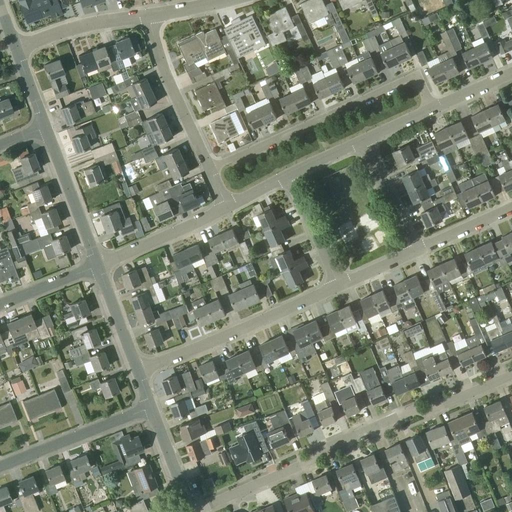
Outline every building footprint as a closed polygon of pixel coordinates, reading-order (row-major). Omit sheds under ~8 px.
[(62,14),(60,9),(69,6),(66,0),(31,0),(18,0),(25,18),(29,17),(30,22),(50,14),(52,18),(62,14)] [(299,5),(301,4),(310,24),(329,15),(322,0),(308,0),(299,5)] [(364,2),(362,0),(338,0),(344,10),(364,2)] [(379,15),(371,0),(365,0),(374,17),(379,15)] [(416,9),(420,18),(430,13),(425,4),(416,9)] [(287,40),(283,32),(295,26),(286,7),(266,16),(274,32),(268,35),(272,44),(273,46),(287,40)] [(344,44),(350,41),(336,10),(331,13),(336,23),(334,24),(337,32),(338,32),(344,44)] [(224,29),(232,45),(238,58),(239,58),(238,58),(254,50),(253,48),(255,47),(253,43),(263,38),(258,26),(256,27),(251,16),(241,21),(240,17),(231,21),(232,22),(233,21),(235,24),(224,29)] [(432,23),(429,16),(421,19),(425,26),(432,23)] [(506,41),(498,44),(502,54),(511,48),(511,16),(508,19),(511,27),(511,39),(506,42),(506,41)] [(406,42),(404,43),(402,38),(408,35),(400,18),(391,22),(394,27),(396,26),(400,36),(390,40),(393,48),(394,48),(400,62),(412,57),(406,42)] [(492,24),(489,19),(484,21),(486,27),(492,24)] [(490,36),(484,23),(482,21),(476,23),(483,39),(490,36)] [(309,39),(302,23),(297,26),(304,41),(309,39)] [(367,33),(374,51),(380,48),(375,36),(379,34),(377,28),(367,33)] [(196,35),(207,57),(208,61),(228,51),(234,65),(238,63),(240,62),(238,58),(232,45),(224,48),(216,29),(205,34),(203,31),(196,35)] [(447,31),(456,51),(462,48),(456,35),(455,36),(452,29),(447,31)] [(450,54),(456,51),(447,31),(441,34),(450,54)] [(357,56),(358,58),(360,62),(367,78),(379,72),(372,57),(371,57),(370,53),(374,51),(367,33),(362,35),(364,40),(363,41),(367,51),(357,56)] [(197,68),(195,63),(207,57),(196,35),(178,43),(187,63),(184,64),(188,72),(197,68)] [(110,46),(119,70),(131,65),(128,56),(134,54),(134,52),(140,50),(135,37),(129,39),(129,38),(116,43),(116,44),(110,46)] [(360,62),(358,58),(349,62),(343,49),(352,45),(350,41),(344,44),(333,48),(341,66),(346,64),(354,83),(367,78),(360,62)] [(474,48),(481,63),(494,57),(487,43),(474,48)] [(113,72),(119,70),(110,46),(105,48),(104,47),(91,52),(98,68),(97,68),(99,72),(111,68),(113,72)] [(336,68),(341,66),(333,48),(327,51),(335,69),(324,74),(326,78),(333,93),(345,88),(336,68)] [(388,68),(400,62),(394,48),(393,48),(381,53),(388,68)] [(469,68),(481,63),(474,48),(463,54),(469,68)] [(429,63),(428,62),(423,51),(417,53),(416,53),(417,55),(422,66),(428,64),(429,63)] [(85,73),(97,68),(98,68),(91,52),(79,57),(81,64),(75,66),(79,75),(80,78),(86,75),(85,73)] [(460,73),(456,64),(453,58),(450,59),(446,52),(438,56),(438,57),(441,63),(448,78),(460,73)] [(67,83),(64,74),(59,60),(44,65),(57,99),(69,94),(65,84),(67,83)] [(299,64),(307,81),(313,78),(307,66),(305,61),(299,64)] [(280,62),(274,64),(277,72),(283,69),(280,62)] [(240,67),(238,63),(234,65),(228,67),(211,75),(214,81),(214,80),(224,76),(225,78),(232,75),(230,72),(240,67)] [(448,78),(441,63),(429,69),(436,84),(448,78)] [(301,83),(301,84),(303,83),(307,81),(299,64),(293,67),(301,83)] [(121,73),(124,81),(129,78),(126,71),(121,73)] [(196,82),(207,77),(205,71),(194,77),(196,82)] [(273,97),(279,94),(274,81),(272,77),(266,80),(273,97)] [(132,99),(151,90),(145,78),(130,85),(131,86),(127,88),(132,99)] [(321,99),(333,93),(326,78),(314,84),(321,99)] [(268,100),(273,97),(266,80),(260,83),(262,86),(261,87),(268,100)] [(114,93),(126,87),(123,81),(119,83),(120,83),(118,83),(107,89),(109,93),(112,91),(114,93)] [(224,108),(227,107),(224,102),(219,89),(215,82),(195,91),(204,111),(205,113),(206,112),(205,111),(216,106),(218,111),(224,108)] [(311,103),(305,88),(292,93),(299,108),(311,103)] [(139,116),(137,111),(156,102),(151,90),(132,99),(129,100),(134,111),(124,116),(126,122),(139,116)] [(235,103),(238,108),(240,112),(246,109),(241,97),(245,95),(243,91),(232,96),(235,103)] [(287,114),(299,108),(292,93),(292,94),(280,99),(287,114)] [(0,118),(13,113),(8,99),(0,102),(0,118)] [(95,113),(91,101),(90,100),(84,103),(83,100),(74,103),(75,104),(61,109),(66,124),(81,119),(80,118),(95,113)] [(238,108),(235,103),(227,107),(224,108),(227,113),(238,108)] [(259,108),(266,123),(278,118),(271,103),(259,108)] [(112,110),(110,104),(102,107),(104,113),(112,110)] [(501,129),(499,123),(506,120),(498,104),(498,105),(492,108),(492,107),(485,110),(493,126),(495,132),(501,129)] [(253,129),(266,123),(259,108),(247,114),(253,129)] [(480,132),(493,126),(485,110),(479,113),(473,116),(472,116),(480,132)] [(220,143),(239,134),(245,132),(235,112),(231,114),(210,123),(220,145),(221,145),(220,143)] [(152,132),(167,125),(161,113),(146,120),(152,132)] [(126,122),(124,116),(117,119),(118,121),(120,125),(126,122)] [(139,116),(126,122),(128,125),(129,128),(142,122),(139,116)] [(463,145),(461,141),(468,138),(461,121),(461,122),(455,125),(454,124),(448,127),(456,143),(457,148),(463,145)] [(90,125),(85,127),(75,130),(77,136),(72,138),(77,152),(90,148),(87,140),(94,137),(90,125)] [(153,145),(157,144),(172,137),(167,125),(152,132),(155,139),(151,141),(153,145)] [(435,133),(442,149),(456,143),(448,127),(442,130),(442,131),(436,133),(435,133)] [(483,154),(489,152),(481,134),(475,136),(483,154)] [(246,144),(252,141),(249,135),(243,138),(246,144)] [(478,157),(483,154),(475,136),(469,139),(478,157)] [(438,154),(436,149),(433,142),(412,152),(409,145),(393,152),(394,153),(397,159),(396,159),(399,166),(411,160),(413,165),(416,164),(416,165),(427,160),(438,154)] [(94,159),(115,151),(112,143),(103,146),(91,151),(94,159)] [(153,146),(153,145),(140,151),(140,152),(135,154),(138,159),(139,159),(155,151),(153,146)] [(168,167),(183,160),(177,148),(162,155),(168,167)] [(108,164),(111,163),(115,174),(122,171),(115,151),(94,159),(96,166),(84,170),(89,186),(104,181),(99,168),(108,164)] [(155,151),(139,159),(142,166),(146,164),(145,163),(158,157),(155,151)] [(488,165),(494,163),(489,152),(483,154),(488,165)] [(23,166),(12,171),(17,183),(28,179),(26,174),(39,168),(34,153),(20,159),(23,166)] [(0,156),(0,165),(9,162),(6,154),(0,156)] [(441,160),(439,157),(438,154),(427,160),(429,165),(441,160)] [(439,157),(441,160),(446,171),(452,169),(445,154),(439,157)] [(483,168),(488,165),(483,154),(478,157),(483,168)] [(511,168),(508,159),(502,162),(506,172),(500,175),(507,191),(507,190),(511,188),(511,168)] [(183,160),(168,167),(173,179),(188,172),(183,160)] [(128,184),(138,179),(131,163),(121,167),(128,184)] [(409,191),(431,180),(429,174),(421,177),(418,170),(416,165),(416,164),(413,165),(414,166),(406,169),(409,174),(403,177),(403,178),(406,184),(409,191)] [(452,169),(446,171),(451,182),(457,180),(452,169)] [(430,196),(427,189),(438,184),(436,179),(435,178),(431,180),(409,191),(411,197),(412,196),(415,203),(414,203),(415,203),(420,201),(423,206),(432,202),(430,196)] [(476,205),(482,202),(472,179),(459,185),(462,192),(470,208),(470,207),(476,204),(476,205)] [(488,180),(475,186),(472,179),(482,202),(489,199),(495,196),(496,196),(488,180)] [(159,192),(167,188),(171,186),(169,180),(156,186),(159,192)] [(46,186),(40,188),(38,182),(22,188),(22,189),(23,190),(23,191),(24,192),(25,193),(26,194),(27,194),(28,194),(29,194),(30,194),(31,193),(32,192),(36,202),(27,205),(27,206),(20,209),(22,216),(30,213),(39,209),(37,205),(51,200),(46,186)] [(184,193),(181,186),(180,183),(171,186),(167,188),(174,204),(180,202),(184,210),(198,204),(192,190),(184,193)] [(130,193),(138,190),(135,184),(128,188),(130,193)] [(444,197),(455,192),(452,186),(441,191),(444,197)] [(169,207),(174,204),(167,188),(159,192),(148,197),(153,207),(159,221),(172,215),(169,207)] [(446,210),(444,205),(443,204),(447,203),(446,202),(458,197),(455,192),(444,197),(432,202),(423,206),(425,212),(421,214),(424,220),(425,220),(428,226),(427,226),(427,227),(443,219),(442,219),(440,213),(446,210)] [(0,216),(2,223),(11,219),(7,208),(0,210),(0,216)] [(39,209),(30,213),(33,221),(42,217),(46,228),(60,222),(55,209),(41,214),(39,209)] [(265,230),(288,220),(285,215),(276,219),(272,209),(258,215),(265,230)] [(129,218),(125,219),(119,222),(115,211),(101,216),(107,232),(120,228),(122,235),(134,231),(129,218)] [(272,246),(273,246),(286,240),(281,230),(290,226),(288,220),(265,230),(272,246)] [(148,223),(142,225),(145,231),(150,229),(148,223)] [(6,232),(12,247),(21,244),(32,239),(29,232),(21,235),(20,232),(18,233),(16,228),(6,232)] [(221,234),(227,247),(239,242),(233,229),(221,234)] [(242,233),(245,240),(251,237),(249,230),(242,233)] [(511,256),(510,253),(511,251),(511,232),(510,233),(510,234),(503,237),(503,236),(504,239),(498,241),(508,263),(511,261),(511,256)] [(70,249),(65,235),(51,241),(49,234),(37,238),(41,249),(43,248),(47,260),(57,256),(57,254),(70,249)] [(215,252),(227,247),(221,234),(209,239),(214,251),(208,253),(213,265),(219,263),(215,252)] [(250,253),(245,241),(239,244),(244,255),(250,253)] [(506,264),(508,263),(498,241),(493,244),(492,242),(491,242),(485,245),(478,247),(486,264),(487,267),(494,264),(492,261),(498,258),(502,266),(506,264)] [(25,255),(21,244),(12,247),(16,259),(24,255),(25,255)] [(206,263),(208,267),(213,265),(208,253),(203,256),(198,244),(186,250),(194,268),(206,263)] [(12,262),(10,255),(7,247),(0,249),(0,248),(0,282),(9,279),(9,280),(10,279),(11,282),(19,279),(15,269),(19,267),(16,260),(12,262)] [(283,248),(283,247),(275,251),(272,252),(274,256),(270,258),(277,274),(281,272),(281,273),(284,271),(306,261),(304,256),(295,260),(290,250),(285,252),(283,248)] [(473,273),(472,270),(486,264),(478,247),(472,250),(472,251),(466,254),(466,253),(465,253),(469,261),(463,263),(468,275),(473,273)] [(194,270),(194,268),(186,250),(174,255),(179,268),(174,270),(179,284),(185,281),(184,280),(189,278),(187,273),(194,270)] [(27,265),(25,260),(24,255),(16,259),(16,260),(19,267),(19,268),(22,267),(27,265)] [(468,275),(463,263),(458,266),(454,258),(454,259),(448,262),(448,261),(441,264),(450,284),(451,283),(452,285),(464,279),(463,277),(468,275)] [(284,271),(291,287),(304,281),(299,271),(309,267),(306,261),(284,271)] [(257,274),(251,262),(246,265),(251,277),(257,274)] [(451,285),(452,285),(451,283),(450,284),(441,264),(435,267),(435,268),(429,270),(428,270),(431,277),(426,280),(432,294),(440,312),(447,310),(439,293),(452,287),(451,285)] [(153,284),(150,278),(146,267),(137,270),(123,275),(128,289),(141,284),(143,288),(153,284)] [(221,289),(227,287),(222,275),(217,277),(216,278),(221,289)] [(432,294),(426,280),(420,283),(417,275),(405,280),(413,297),(424,293),(426,297),(432,294)] [(215,292),(221,289),(216,278),(213,279),(210,280),(215,292)] [(242,289),(249,304),(261,299),(254,284),(253,284),(251,279),(240,284),(242,289)] [(160,288),(162,288),(164,287),(166,283),(165,280),(163,281),(158,283),(160,288)] [(273,295),(269,286),(266,280),(260,282),(267,298),(273,295)] [(416,304),(413,297),(405,280),(394,285),(397,293),(392,295),(398,309),(404,306),(405,309),(405,308),(406,310),(416,306),(415,304),(416,304)] [(151,306),(150,306),(159,302),(153,284),(143,288),(145,293),(132,298),(137,311),(151,306)] [(504,291),(502,288),(502,287),(497,288),(494,290),(499,301),(506,298),(504,293),(503,291),(504,291)] [(236,310),(249,304),(242,289),(230,295),(236,310)] [(398,309),(392,295),(387,297),(383,290),(372,295),(382,317),(392,312),(392,311),(398,309)] [(488,300),(487,298),(485,293),(484,294),(485,294),(469,301),(474,312),(481,309),(479,304),(488,300)] [(364,324),(382,317),(372,295),(361,300),(364,307),(358,310),(364,324)] [(213,320),(207,304),(204,298),(192,303),(195,310),(201,325),(213,320)] [(207,304),(213,320),(225,315),(219,299),(207,304)] [(75,319),(89,313),(84,300),(70,305),(72,312),(63,316),(68,327),(77,323),(75,319)] [(364,324),(358,310),(353,313),(349,305),(338,310),(346,327),(348,333),(360,328),(362,332),(367,330),(364,324)] [(461,311),(459,305),(453,307),(455,313),(461,311)] [(158,310),(153,312),(151,306),(137,311),(142,325),(155,320),(156,324),(166,320),(166,321),(173,318),(170,310),(160,314),(158,310)] [(335,332),(346,327),(338,310),(327,315),(330,323),(325,325),(331,339),(337,336),(335,332)] [(440,322),(447,318),(444,313),(442,314),(441,313),(436,315),(437,318),(437,317),(440,322)] [(47,329),(46,327),(42,317),(34,321),(31,314),(19,319),(25,333),(24,333),(28,341),(40,336),(41,340),(50,336),(46,329),(47,329)] [(183,326),(180,318),(179,316),(173,318),(177,330),(183,328),(183,326)] [(28,341),(24,333),(25,333),(19,319),(18,319),(17,318),(10,320),(11,322),(7,324),(9,331),(4,333),(11,348),(28,341)] [(488,346),(484,337),(476,318),(470,321),(476,335),(477,334),(480,340),(468,346),(475,361),(487,356),(483,348),(488,346)] [(169,328),(166,321),(166,320),(156,324),(158,329),(145,334),(150,347),(164,342),(160,332),(169,328)] [(331,339),(325,325),(319,328),(316,320),(305,325),(312,342),(323,337),(325,342),(331,339)] [(503,335),(501,332),(500,328),(502,327),(500,323),(496,325),(497,327),(487,331),(496,352),(508,347),(503,335)] [(396,324),(387,325),(389,332),(398,330),(396,324)] [(419,324),(413,326),(416,332),(422,330),(419,324)] [(511,345),(511,325),(511,324),(502,328),(503,331),(501,332),(503,335),(508,347),(511,345)] [(307,361),(301,347),(312,342),(305,325),(300,328),(299,325),(293,328),(294,330),(297,338),(291,340),(297,354),(301,363),(307,361)] [(73,358),(88,352),(87,348),(100,342),(95,329),(88,331),(86,326),(76,329),(71,331),(74,339),(82,337),(85,345),(70,350),(73,358)] [(376,330),(379,337),(384,335),(388,333),(385,328),(382,329),(381,328),(376,330)] [(11,348),(4,333),(0,334),(0,353),(6,351),(7,354),(10,353),(13,359),(15,358),(11,348)] [(297,354),(291,340),(286,343),(282,335),(271,340),(279,357),(289,353),(291,357),(297,354)] [(468,346),(465,338),(454,343),(452,341),(448,343),(450,349),(452,352),(456,363),(461,361),(463,366),(475,361),(468,346)] [(281,362),(279,357),(271,340),(260,345),(263,353),(258,355),(264,369),(270,366),(270,367),(281,362)] [(454,370),(451,365),(456,363),(452,352),(450,349),(436,355),(437,359),(435,360),(442,375),(454,370)] [(264,369),(258,355),(252,358),(249,350),(238,355),(245,372),(256,367),(258,371),(264,369)] [(412,369),(405,372),(404,373),(402,373),(404,377),(409,390),(421,384),(418,377),(422,375),(416,360),(412,350),(405,353),(412,369)] [(91,360),(95,371),(109,366),(104,352),(90,357),(88,352),(73,358),(76,366),(91,360)] [(437,359),(436,355),(434,356),(433,352),(416,360),(422,375),(427,373),(430,380),(442,375),(435,360),(437,359)] [(248,377),(245,372),(238,355),(226,360),(229,368),(224,370),(222,366),(221,366),(226,379),(227,378),(232,389),(238,386),(236,381),(237,382),(248,377)] [(346,361),(344,356),(335,360),(337,365),(346,361)] [(25,360),(19,363),(22,369),(28,367),(25,360)] [(226,379),(221,366),(216,368),(213,361),(200,366),(206,381),(219,376),(220,381),(226,379)] [(397,395),(409,390),(404,377),(402,373),(404,373),(405,372),(402,365),(397,367),(398,369),(388,373),(389,375),(383,377),(387,385),(391,394),(390,393),(395,391),(397,395)] [(62,370),(55,373),(57,377),(64,393),(70,390),(62,370)] [(183,394),(191,392),(197,389),(190,371),(163,381),(168,394),(181,390),(183,394)] [(354,379),(352,373),(343,377),(347,388),(338,391),(342,401),(342,402),(348,416),(361,410),(355,394),(359,392),(354,379)] [(294,375),(288,377),(291,384),(297,382),(294,375)] [(15,393),(25,389),(22,380),(21,380),(19,376),(10,380),(12,384),(11,384),(15,393)] [(369,380),(364,382),(362,376),(354,379),(359,392),(367,389),(368,390),(374,404),(387,399),(381,386),(377,376),(369,379),(369,380)] [(275,377),(270,379),(275,390),(279,388),(275,377)] [(101,387),(105,397),(119,392),(113,378),(100,383),(98,379),(88,383),(92,391),(101,387)] [(201,378),(195,380),(198,389),(205,386),(201,378)] [(332,407),(330,401),(335,399),(328,381),(321,384),(324,392),(313,397),(316,404),(315,404),(324,426),(336,421),(333,414),(335,413),(334,411),(334,410),(333,407),(332,407)] [(198,389),(197,389),(199,396),(206,394),(204,387),(198,389)] [(38,395),(46,414),(45,413),(60,407),(61,408),(54,389),(38,395)] [(206,404),(193,408),(189,399),(193,397),(191,392),(183,394),(176,397),(177,402),(172,404),(176,418),(190,414),(191,418),(209,412),(206,404)] [(45,415),(46,414),(38,395),(22,401),(30,421),(31,420),(30,419),(35,417),(45,413),(45,415)] [(510,422),(507,414),(501,400),(485,407),(490,420),(483,423),(488,434),(488,435),(489,435),(495,450),(501,447),(495,432),(501,430),(500,426),(510,422)] [(0,405),(0,423),(2,428),(2,427),(1,426),(16,420),(17,422),(17,421),(9,402),(0,405)] [(313,412),(309,402),(303,405),(307,415),(313,412)] [(240,417),(255,412),(252,404),(237,409),(240,417)] [(314,430),(309,419),(302,421),(299,414),(294,416),(291,408),(285,410),(288,418),(293,416),(301,436),(314,430)] [(288,418),(285,410),(275,414),(270,416),(275,430),(269,433),(275,447),(290,441),(284,427),(291,424),(288,418)] [(488,434),(483,423),(483,422),(478,424),(473,412),(461,417),(471,440),(478,437),(479,438),(488,434)] [(461,445),(471,440),(461,417),(449,422),(452,430),(447,432),(450,441),(451,441),(460,466),(465,480),(465,479),(470,477),(467,469),(467,468),(466,463),(468,462),(461,445)] [(185,441),(207,433),(204,424),(202,425),(200,419),(181,426),(184,432),(182,433),(185,441)] [(266,444),(256,421),(244,425),(244,426),(247,433),(238,438),(240,444),(230,448),(233,453),(232,454),(233,458),(235,458),(237,464),(247,460),(248,462),(263,456),(258,444),(265,441),(266,444)] [(217,435),(218,435),(232,430),(229,422),(214,427),(217,435)] [(450,441),(447,432),(446,428),(441,430),(440,427),(427,432),(433,448),(450,441)] [(125,467),(141,461),(138,453),(143,450),(138,436),(130,439),(129,435),(120,438),(126,453),(121,456),(125,467)] [(218,435),(217,435),(187,446),(192,462),(205,457),(213,454),(210,448),(221,444),(218,435)] [(432,457),(428,459),(425,449),(420,435),(407,440),(413,454),(414,454),(417,463),(421,471),(435,466),(432,457)] [(409,466),(406,458),(400,443),(399,444),(400,444),(387,450),(387,449),(386,449),(395,472),(409,466)] [(230,458),(227,450),(217,453),(220,461),(230,458)] [(386,481),(380,469),(374,454),(362,460),(367,474),(368,474),(370,480),(372,484),(378,482),(379,484),(386,481)] [(86,478),(83,471),(90,467),(85,455),(71,461),(74,469),(68,472),(74,484),(76,490),(86,486),(83,479),(86,478)] [(143,500),(149,497),(147,491),(157,487),(149,464),(134,470),(130,471),(135,485),(134,485),(136,492),(134,493),(138,502),(143,500)] [(361,484),(357,473),(353,464),(338,470),(346,491),(361,484)] [(103,476),(111,473),(108,465),(100,468),(100,470),(103,476)] [(66,485),(64,479),(59,466),(45,471),(51,484),(47,486),(50,495),(58,492),(56,489),(66,485)] [(465,479),(465,480),(460,466),(445,471),(456,499),(471,494),(465,479)] [(97,467),(91,469),(94,477),(94,476),(95,479),(99,477),(98,475),(100,474),(97,467)] [(316,504),(323,501),(320,494),(332,489),(326,475),(313,480),(318,490),(311,493),(312,494),(310,495),(316,510),(318,509),(316,504)] [(39,510),(31,492),(38,489),(33,476),(19,482),(24,494),(18,497),(23,509),(24,511),(34,511),(38,511),(39,510)] [(0,511),(5,511),(2,504),(11,501),(6,487),(0,489),(0,511)] [(315,511),(307,493),(293,499),(292,496),(284,499),(289,511),(315,511)] [(348,511),(360,507),(355,496),(343,501),(348,511)] [(401,511),(400,508),(395,496),(373,504),(375,511),(401,511)] [(457,511),(451,496),(439,501),(442,511),(457,511)] [(491,497),(479,502),(483,511),(484,511),(495,508),(491,497)] [(143,511),(140,502),(143,500),(138,502),(128,506),(130,511),(143,511)]
